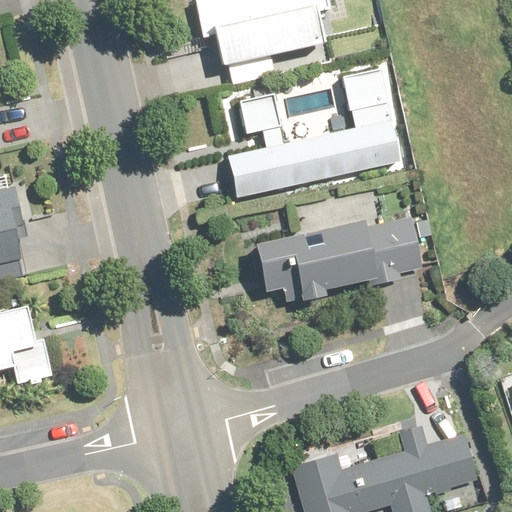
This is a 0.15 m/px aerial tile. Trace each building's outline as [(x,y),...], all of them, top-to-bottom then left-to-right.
[(206,0),(195,2),(203,39),(215,36),(222,68),(319,47),(312,15),(327,12),(324,0),(206,0)] [(239,106),(249,154),(228,159),(237,199),(401,164),(382,76),(344,84),(354,132),(284,147),(274,99),(239,106)] [(0,265),(22,261),(4,177),(0,178),(0,265)] [(423,274),(413,221),(364,230),(363,225),(256,245),(268,309),(326,298),(325,293),(423,274)] [(32,341),(26,310),(0,315),(0,371),(13,369),(17,386),(53,378),(45,338),(32,341)] [(433,447),(428,429),(402,435),(406,454),(353,468),(349,452),(293,466),(304,511),(369,511),(390,507),(390,511),(430,511),(426,497),(479,484),(467,438),(433,447)]
